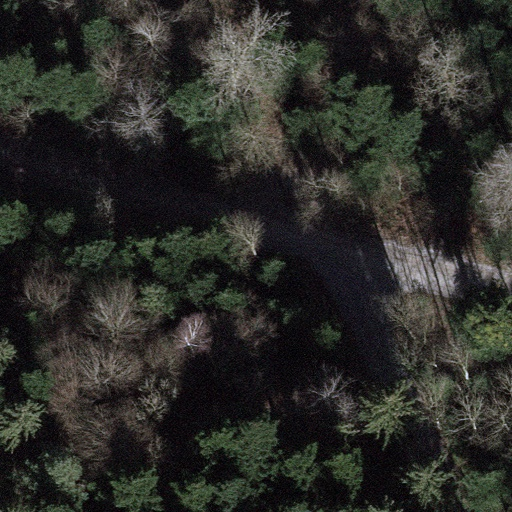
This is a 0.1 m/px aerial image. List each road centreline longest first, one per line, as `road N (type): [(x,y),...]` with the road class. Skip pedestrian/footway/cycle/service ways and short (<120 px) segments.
road 1 (track): [(0,150),(337,250),(511,291)]
road 2 (track): [(337,250),(449,511)]
